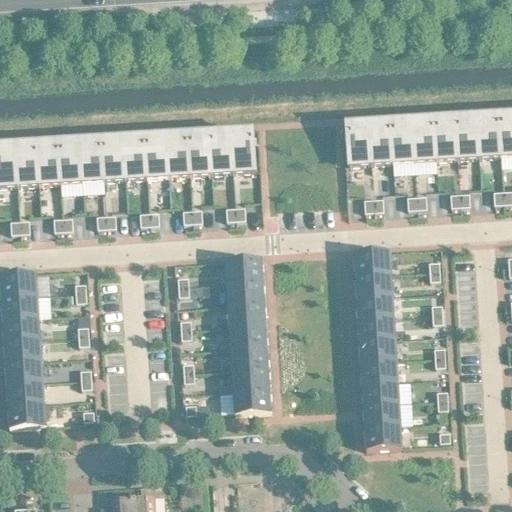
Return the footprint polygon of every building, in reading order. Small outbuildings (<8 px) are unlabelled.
[(511,119),(503,120),(505,158),(511,157),(511,119)] [(483,160),(505,158),(503,120),(481,121),(483,160)] [(483,160),(481,121),(459,123),(462,161),(483,160)] [(462,161),(459,123),(438,124),(440,162),(462,161)] [(419,163),(440,162),(438,124),(416,125),(419,163)] [(395,127),(397,165),(419,163),(416,125),(395,127)] [(376,166),(397,165),(395,127),(373,128),(376,166)] [(353,168),(376,166),(373,128),(350,129),(353,168)] [(258,135),(235,136),(237,175),(260,173),(258,135)] [(237,175),(235,136),(214,138),(216,176),(237,175)] [(192,139),(194,177),(216,176),(214,138),(192,139)] [(170,140),(173,179),(194,177),(192,139),(170,140)] [(151,180),(173,179),(170,140),(149,142),(151,180)] [(151,180),(149,142),(127,143),(130,181),(151,180)] [(127,143),(106,144),(108,183),(130,181),(127,143)] [(84,146),(86,184),(108,183),(106,144),(84,146)] [(65,185),(86,184),(84,146),(63,147),(65,185)] [(43,186),(65,185),(63,147),(41,148),(43,186)] [(43,186),(41,148),(19,150),(22,188),(43,186)] [(0,189),(22,188),(19,150),(0,150),(0,189)] [(508,205),(507,192),(497,193),(498,206),(508,205)] [(474,194),(464,195),(465,208),(474,207),(474,194)] [(465,208),(464,195),(454,195),(455,208),(465,208)] [(421,210),(421,197),(411,198),(412,211),(421,210)] [(430,197),(421,197),(421,210),(431,210),(430,197)] [(378,213),(378,200),(368,201),(369,214),(378,213)] [(387,200),(378,200),(378,213),(388,212),(387,200)] [(240,209),(240,222),(250,221),(249,208),(240,209)] [(231,222),(240,222),(240,209),(230,209),(231,222)] [(197,224),(196,211),(187,212),(187,225),(197,224)] [(206,211),(196,211),(197,224),(207,224),(206,211)] [(153,214),(154,227),(164,226),(163,213),(153,214)] [(144,227),(154,227),(153,214),(143,214),(144,227)] [(120,216),(110,217),(111,229),(121,229),(120,216)] [(111,229),(110,217),(100,217),(101,230),(111,229)] [(68,232),(67,219),(57,220),(58,233),(68,232)] [(77,219),(67,219),(68,232),(78,232),(77,219)] [(34,221),(24,222),(25,235),(34,234),(34,221)] [(25,235),(24,222),(14,222),(15,235),(25,235)] [(360,279),(396,276),(394,254),(358,256),(360,279)] [(231,286),(267,284),(266,262),(230,264),(231,286)] [(433,266),(434,274),(446,273),(445,265),(433,266)] [(446,273),(434,274),(434,282),(446,282),(446,273)] [(6,300),(42,298),(40,275),(4,277),(6,300)] [(360,279),(361,300),(397,298),(396,276),(360,279)] [(181,290),(193,289),(192,280),(180,281),(181,290)] [(268,306),(267,284),(231,286),(232,308),(268,306)] [(79,287),(80,296),(92,295),(91,287),(79,287)] [(193,297),(193,289),(181,290),(181,298),(193,297)] [(92,295),(80,296),(80,304),(92,303),(92,295)] [(80,296),(72,296),(72,306),(81,305),(80,304),(80,296)] [(43,320),(42,298),(6,300),(7,322),(43,320)] [(361,300),(362,322),(398,320),(397,298),(361,300)] [(270,327),(268,306),(232,308),(234,330),(270,327)] [(436,317),(448,316),(448,308),(436,309),(436,317)] [(449,325),(448,316),(436,317),(437,326),(449,325)] [(8,343),(44,341),(43,320),(7,322),(8,343)] [(398,320),(362,322),(364,343),(399,341),(398,320)] [(183,324),(184,333),(196,332),(195,323),(183,324)] [(234,330),(235,351),(271,349),(270,327),(234,330)] [(82,330),(83,339),(95,338),(94,330),(82,330)] [(196,332),(184,333),(184,341),(196,340),(196,332)] [(95,338),(83,339),(83,347),(95,346),(95,338)] [(8,343),(10,365),(46,363),(44,341),(8,343)] [(399,341),(364,343),(365,365),(401,363),(399,341)] [(236,373),(272,370),(271,349),(235,351),(236,373)] [(438,352),(439,360),(451,360),(450,351),(438,352)] [(451,360),(439,360),(439,369),(451,368),(451,360)] [(46,363),(10,365),(11,386),(47,384),(46,363)] [(401,363),(365,365),(366,386),(402,384),(401,363)] [(186,376),(198,375),(198,367),(186,367),(186,376)] [(238,394),(274,392),(272,370),(236,373),(238,394)] [(85,374),(85,382),(97,381),(97,373),(85,374)] [(199,383),(198,375),(186,376),(187,384),(199,383)] [(97,381),(85,382),(86,390),(98,390),(97,381)] [(11,386),(12,408),(48,406),(47,384),(11,386)] [(403,406),(402,384),(366,386),(367,408),(403,406)] [(274,392),(238,394),(239,417),(275,415),(274,392)] [(441,395),(442,403),(453,403),(453,394),(441,395)] [(453,403),(442,403),(442,412),(454,411),(453,403)] [(48,406),(12,408),(14,431),(50,429),(48,406)] [(213,406),(200,407),(200,409),(200,416),(201,417),(201,419),(213,418),(213,406)] [(405,427),(403,406),(367,408),(369,429),(405,427)] [(200,409),(188,410),(189,418),(201,417),(200,416),(200,409)] [(99,416),(87,417),(88,425),(100,425),(99,416)] [(405,427),(369,429),(370,452),(406,450),(405,427)] [(456,438),(444,438),(444,447),(456,446),(456,438)] [(208,491),(188,491),(188,508),(208,508),(208,491)] [(159,511),(158,498),(116,501),(116,509),(104,509),(104,511),(159,511)]
